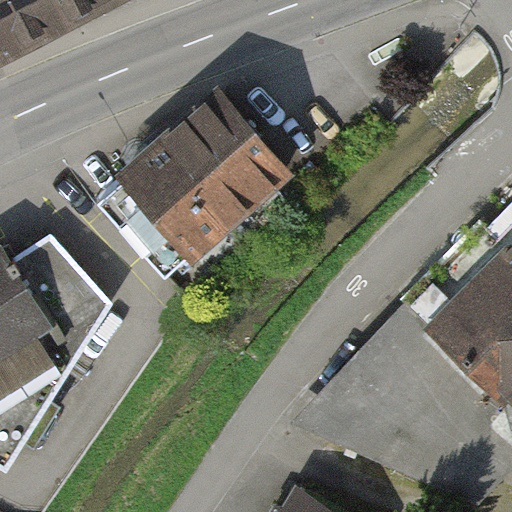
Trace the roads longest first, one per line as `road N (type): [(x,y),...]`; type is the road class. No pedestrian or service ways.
road 1 (residential): [(201,511),(351,311),(511,143)]
road 2 (primary): [(0,127),(316,0)]
